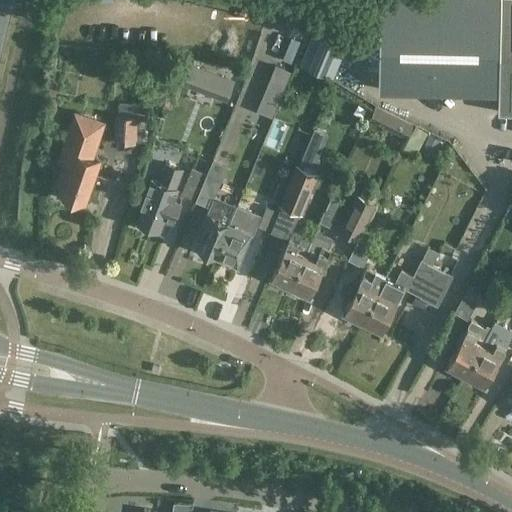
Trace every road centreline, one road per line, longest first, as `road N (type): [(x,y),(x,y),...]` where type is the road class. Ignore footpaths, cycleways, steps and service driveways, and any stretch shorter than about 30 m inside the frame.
road 1 (residential): [(89,511),(93,485),(241,491),(351,511)]
road 2 (residential): [(285,367),(143,305),(31,270)]
road 3 (tertiary): [(279,424),(368,442),(480,485)]
road 4 (tertiary): [(94,383),(279,424)]
